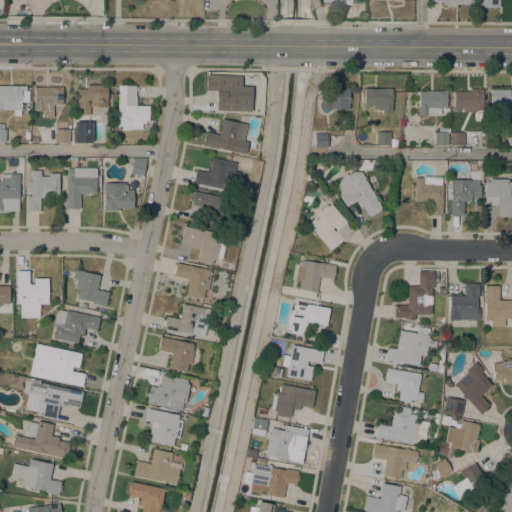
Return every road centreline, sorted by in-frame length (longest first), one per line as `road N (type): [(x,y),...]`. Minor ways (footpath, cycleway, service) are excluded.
road 1 (residential): [(91,511),(171,124),(175,43)]
road 2 (secondary): [(0,42),(275,44)]
road 3 (residential): [(324,511),(367,274),(377,257)]
road 4 (secondary): [(315,44),(511,45)]
road 5 (residential): [(145,250),(93,240),(0,239)]
road 6 (residential): [(511,248),(401,248),(377,257)]
